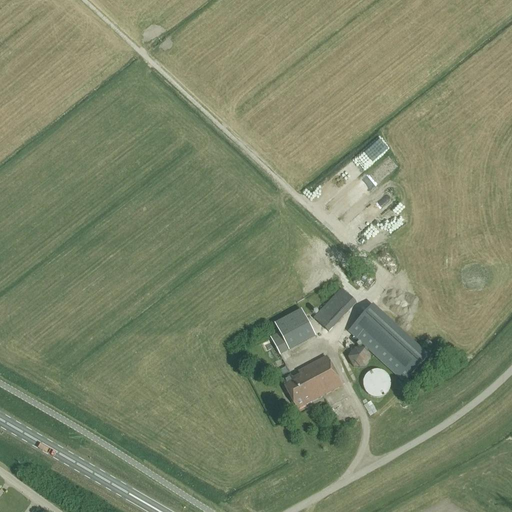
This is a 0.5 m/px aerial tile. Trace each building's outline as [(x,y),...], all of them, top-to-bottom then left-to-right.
[(350,207),(398,166),(386,153),(388,151),(377,139),(315,193),(331,211),(344,200),(350,207)] [(390,220),(407,239),(412,235),(395,216),(390,220)] [(369,248),(390,235),(383,224),(362,237),(369,248)] [(400,245),(405,242),(396,224),(390,227),(400,245)] [(356,303),(341,289),(314,318),(328,332),(356,303)] [(428,356),(372,305),(348,332),(404,383),(428,356)] [(280,356),(315,337),(301,310),(275,325),(280,333),(271,338),(280,356)] [(354,348),(353,349),(348,358),(353,368),(366,368),(371,359),(365,348),(354,348)] [(342,386),(326,357),(298,372),(300,375),(292,379),(290,376),(281,381),(297,410),(342,386)] [(365,393),(370,397),(375,398),(380,398),(385,395),(388,392),(390,387),(390,381),(388,376),(384,372),(378,370),(372,370),(367,373),(364,377),(362,383),(363,388),(365,393)] [(335,410),(340,419),(352,412),(347,404),(335,410)]
